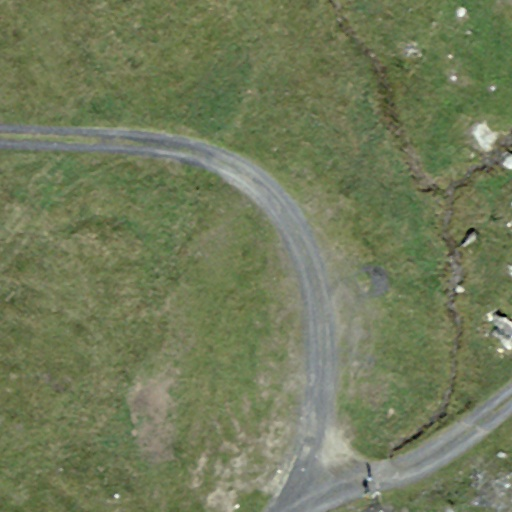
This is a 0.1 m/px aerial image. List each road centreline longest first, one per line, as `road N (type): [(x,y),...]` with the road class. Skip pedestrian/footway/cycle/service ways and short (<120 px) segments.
road 1 (track): [(300,505),(319,345),(312,280),(294,227),(273,197),(248,173),(148,140),(0,136)]
road 2 (track): [(300,505),(405,466),(511,396)]
